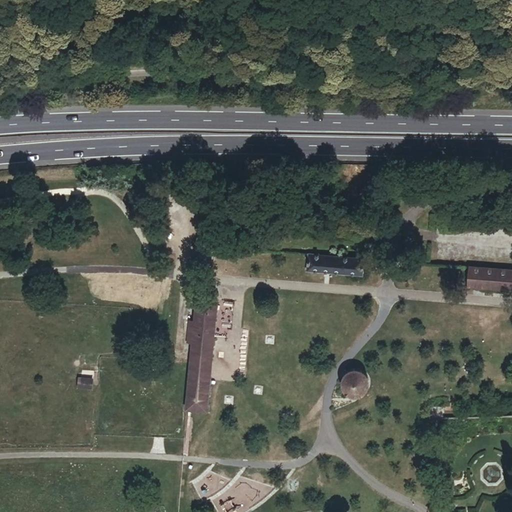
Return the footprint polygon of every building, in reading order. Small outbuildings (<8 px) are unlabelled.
[(504,215),(497,214),(496,228),(503,228),(504,215)] [(205,252),(206,239),(192,238),(191,248),(201,249),(201,251),(205,252)] [(308,254),(307,272),(363,276),(364,258),(308,254)] [(466,286),(511,289),(511,267),(468,264),(466,286)] [(198,301),(193,300),(191,323),(190,333),(214,335),(217,302),(198,301)] [(210,380),(214,335),(190,333),(189,344),(188,362),(184,410),(186,410),(208,412),(210,380)] [(352,368),(350,368),(349,369),(347,370),(346,371),(345,372),(344,373),(343,375),(342,376),(342,378),(342,379),(342,380),(342,381),(342,382),(342,384),(342,386),(343,387),(344,389),(345,390),(346,391),(347,392),(350,393),(351,394),(352,394),(354,394),(355,395),(357,394),(358,394),(360,394),(362,393),(363,392),(365,390),(366,390),(367,389),(367,388),(368,387),(368,385),(369,383),(369,381),(369,379),(368,378),(368,376),(367,374),(366,373),(365,372),(364,370),(363,370),(361,368),(359,368),(357,367),(356,367),(354,367),(352,368)]
